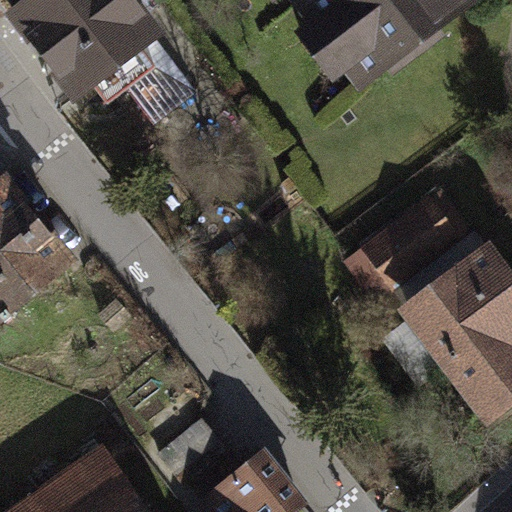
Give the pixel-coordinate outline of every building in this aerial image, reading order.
[(10,0),(19,11),(15,14),(77,96),(114,68),(154,121),(193,92),(152,38),(155,36),(127,0),(10,0)] [(302,0),(364,83),(387,66),(389,69),(438,32),(435,28),(473,0),(302,0)] [(67,263),(2,184),(0,184),(0,316),(6,323),(12,318),(7,312),(67,263)] [(456,236),(430,202),(366,250),(391,284),(456,236)] [(409,310),(489,250),(470,225),(456,236),(391,284),(366,250),(364,246),(344,260),(373,298),(389,286),(407,311),(409,310)] [(511,342),(511,280),(489,250),(409,310),(414,316),(450,364),(490,417),(511,400),(511,346),(510,344),(511,342)] [(450,364),(414,316),(381,341),(417,389),(450,364)] [(223,451),(200,422),(160,453),(184,482),(223,451)] [(146,511),(105,453),(65,481),(65,482),(21,511),(146,511)] [(290,511),(300,503),(263,455),(201,504),(207,511),(290,511)]
